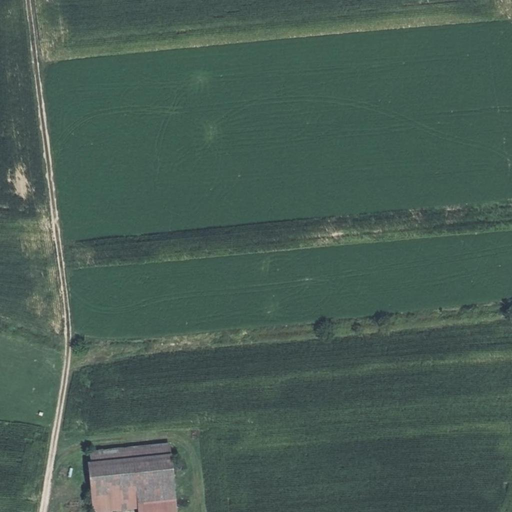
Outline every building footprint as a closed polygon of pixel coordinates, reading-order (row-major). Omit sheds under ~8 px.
[(169,455),(168,443),(88,451),(89,463),(169,455)] [(172,486),(169,455),(89,463),(86,464),(89,495),(134,490),(172,486)] [(174,498),(172,486),(134,490),(135,502),(174,498)] [(134,490),(89,495),(90,511),(106,511),(136,509),(135,502),(134,490)] [(135,502),(136,509),(136,511),(175,511),(174,498),(135,502)]
